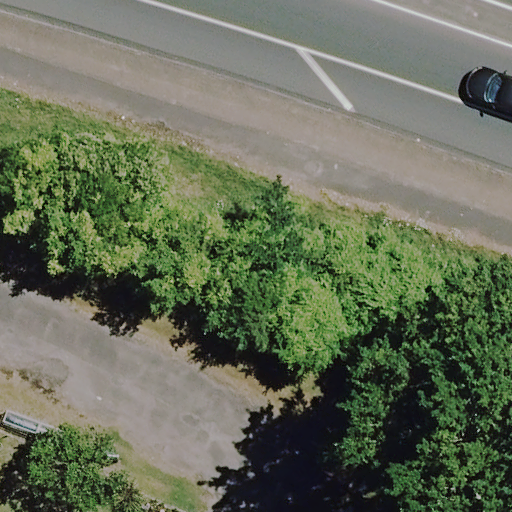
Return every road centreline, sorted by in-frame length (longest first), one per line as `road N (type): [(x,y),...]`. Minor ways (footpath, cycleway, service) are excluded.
road 1 (trunk): [(511,128),(156,0)]
road 2 (residential): [(0,326),(278,474)]
